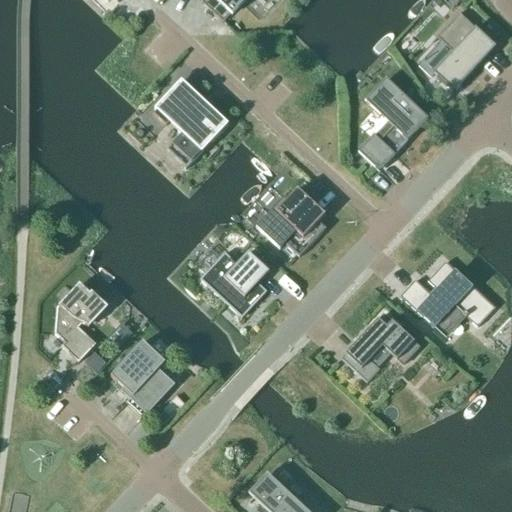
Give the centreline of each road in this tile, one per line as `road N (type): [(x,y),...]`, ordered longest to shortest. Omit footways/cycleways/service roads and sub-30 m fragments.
road 1 (unclassified): [(156,475),(386,229)]
road 2 (residential): [(386,229),(153,10)]
road 3 (unclassified): [(386,229),(487,122)]
road 4 (residential): [(156,475),(50,374)]
